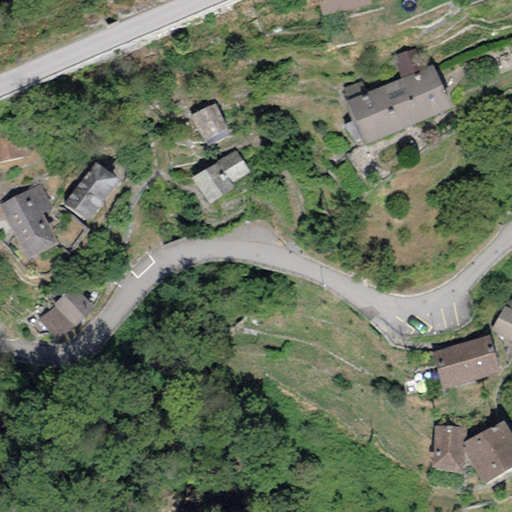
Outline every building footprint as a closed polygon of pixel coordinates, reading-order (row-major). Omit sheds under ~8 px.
[(323,16),(371,5),(369,0),(332,0),(320,4),(323,16)] [(365,144),(451,106),(432,64),(421,69),(415,49),(392,57),(400,78),(366,93),(349,101),(346,102),(365,144)] [(349,101),(366,93),(361,82),(343,88),(349,101)] [(213,103),(190,115),(206,145),(229,132),(213,103)] [(22,128),(0,132),(0,162),(28,157),(22,128)] [(216,162),(231,184),(250,173),(235,151),(216,162)] [(95,162),(64,205),(89,224),(109,196),(121,180),(95,162)] [(209,205),(234,188),(231,184),(216,162),(191,179),(209,205)] [(0,206),(27,260),(58,244),(42,213),(51,209),(39,185),(0,204),(0,206)] [(74,326),(94,308),(74,286),(54,303),(55,305),(74,326)] [(490,331),(511,342),(511,340),(511,298),(505,307),(490,331)] [(56,341),(74,326),(55,305),(38,320),(56,341)] [(488,336),(433,349),(443,388),(498,374),(488,336)] [(482,484),(511,467),(511,437),(502,421),(463,443),(463,450),(482,484)] [(464,429),(434,426),(431,467),(462,473),(463,450),(463,443),(464,429)]
